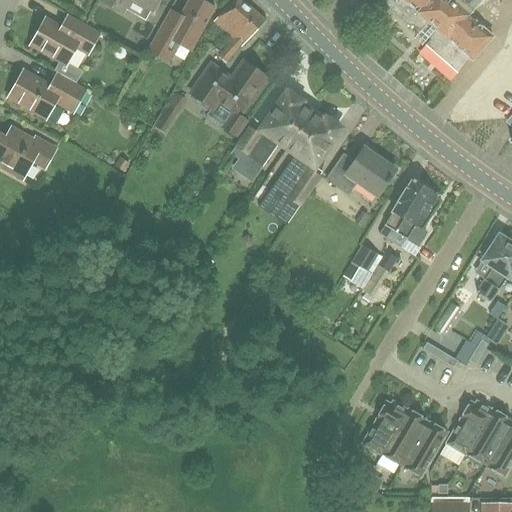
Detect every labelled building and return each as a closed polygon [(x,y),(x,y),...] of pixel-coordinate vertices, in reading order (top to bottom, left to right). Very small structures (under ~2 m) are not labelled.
[(100,0),(101,1),(122,13),(129,0),(132,0),(152,11),(158,0),(100,0)] [(188,0),(180,15),(174,12),(169,9),(147,50),(161,57),(171,39),(191,50),(215,7),(204,1),(203,0),(188,0)] [(232,0),(213,21),(232,38),(217,57),(225,64),(241,46),(242,47),(266,20),(241,0),(232,0)] [(480,0),(386,0),(385,1),(386,7),(408,26),(413,26),(420,31),(413,38),(421,45),(428,38),(430,40),(424,46),(457,74),(470,59),(472,60),(492,37),(454,4),(458,0),(459,0),(471,11),(480,0)] [(76,55),(74,52),(76,47),(88,54),(99,34),(67,16),(65,21),(61,28),(45,19),(32,43),(60,59),(67,63),(72,62),(76,55)] [(239,115),(249,100),(251,102),(268,77),(243,61),(232,77),(210,62),(190,91),(213,107),(217,102),(234,113),(224,127),(235,134),(245,120),(239,115)] [(58,73),(57,74),(54,79),(51,85),(23,70),(9,97),(46,118),(55,101),(73,111),(86,89),(76,84),(76,83),(58,73)] [(287,148),(312,113),(300,104),(302,102),(301,101),(300,95),(293,91),(289,92),(287,91),(258,132),(253,129),(249,126),(235,146),(263,165),(280,142),(287,148)] [(312,113),(287,148),(295,153),(272,186),(286,196),(273,213),(288,223),(321,175),(316,172),(312,169),(341,128),(339,127),(338,123),(331,118),(326,119),(325,118),(323,120),(312,113)] [(0,162),(24,177),(34,160),(46,166),(55,149),(35,138),(34,140),(11,128),(6,137),(3,135),(0,136),(0,162)] [(382,162),(367,151),(364,149),(350,168),(344,164),(339,160),(326,179),(348,194),(357,181),(378,196),(386,184),(388,185),(391,180),(390,179),(395,172),(393,170),(394,167),(383,160),(382,162)] [(396,206),(425,224),(440,200),(437,198),(439,195),(413,179),(396,206)] [(422,229),(425,224),(396,206),(379,233),(401,247),(406,239),(417,245),(426,232),(422,229)] [(492,303),(508,278),(511,281),(511,244),(498,235),(489,249),(485,248),(480,256),(482,259),(481,261),(492,268),(476,292),(492,303)] [(361,246),(351,263),(343,277),(352,283),(361,269),(367,273),(377,255),(365,248),(361,246)] [(388,273),(397,259),(385,252),(376,266),(388,273)] [(490,340),(483,336),(480,341),(487,345),(490,340)] [(474,351),(481,355),(487,345),(480,341),(474,351)] [(432,356),(436,349),(425,343),(421,350),(432,356)] [(442,362),(446,355),(436,349),(432,356),(442,362)] [(475,365),(481,355),(474,351),(468,361),(475,365)] [(446,355),(442,362),(452,368),(457,361),(446,355)] [(381,455),(407,410),(406,411),(391,402),(389,405),(385,402),(375,419),(375,420),(361,445),(380,456),(380,455),(381,455)] [(465,455),(492,410),(491,410),(491,411),(476,402),(474,405),(469,402),(459,419),(445,444),(446,445),(464,456),(465,455)] [(401,465),(426,422),(423,421),(424,420),(407,410),(381,455),(397,465),(398,464),(401,465)] [(485,465),(510,422),(508,421),(508,420),(492,410),(465,455),(482,465),(482,464),(485,465)] [(426,422),(401,465),(403,467),(403,468),(420,478),(446,433),(429,423),(428,424),(426,422)] [(511,423),(510,422),(485,465),(488,467),(487,468),(504,478),(511,464),(511,423)] [(364,485),(376,492),(383,481),(371,474),(364,485)] [(446,486),(437,486),(437,495),(446,495),(446,486)] [(465,511),(465,498),(430,498),(429,511),(465,511)] [(511,511),(511,499),(510,499),(510,505),(482,505),(482,511),(511,511)]
